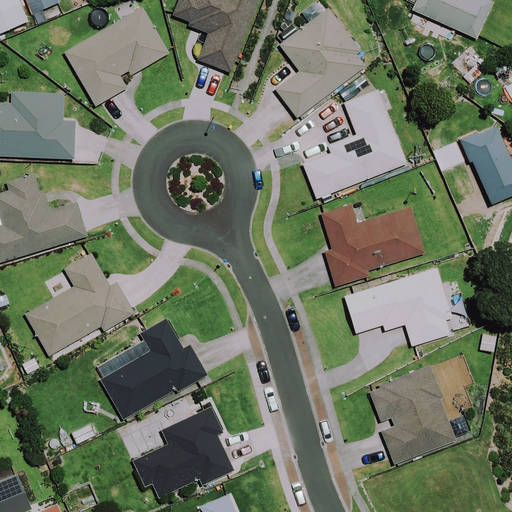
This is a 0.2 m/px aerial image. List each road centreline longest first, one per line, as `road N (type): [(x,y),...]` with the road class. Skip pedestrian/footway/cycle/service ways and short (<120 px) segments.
road 1 (residential): [(222,223),(241,253),(333,511)]
road 2 (residential): [(222,223),(192,231),(164,219),(149,191),(155,161),(179,141),(222,146),(239,170),(240,199)]
